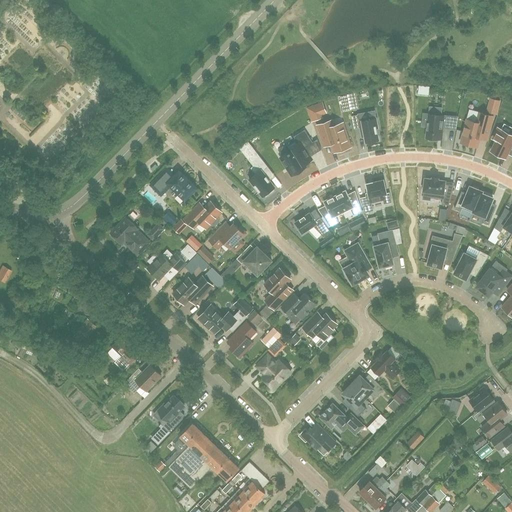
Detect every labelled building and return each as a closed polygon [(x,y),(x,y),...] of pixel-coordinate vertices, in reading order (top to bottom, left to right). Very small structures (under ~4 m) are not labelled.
[(420,84),(419,94),(430,95),(431,86),(420,84)] [(355,94),(348,96),(350,110),(358,108),(355,94)] [(347,95),(339,96),(342,111),(350,110),(348,96),(347,95)] [(497,115),(501,101),(491,99),(487,112),(497,115)] [(322,102),(307,108),(312,121),(322,117),(321,114),(326,113),(322,102)] [(477,147),(480,138),(487,140),(490,131),(493,117),(478,113),(476,122),(467,120),(461,143),(477,147)] [(429,114),(428,114),(423,114),(422,126),(427,127),(426,138),(429,138),(429,140),(438,141),(438,139),(438,137),(442,137),(443,128),(445,129),(446,116),(441,115),(429,114)] [(379,140),(376,129),(378,128),(376,118),(359,122),(358,115),(352,117),(354,128),(360,127),(362,137),(365,137),(366,143),(379,140)] [(450,116),(449,129),(456,130),(458,117),(450,116)] [(334,152),(351,147),(343,123),(334,126),(332,121),(332,120),(331,121),(325,123),(317,125),(322,139),(324,145),(324,146),(325,146),(331,144),(334,152)] [(496,141),(491,151),(505,158),(508,153),(511,146),(511,131),(510,134),(502,130),(498,128),(493,139),(496,141)] [(283,157),(281,158),(291,175),(300,169),(306,166),(304,164),(312,159),(310,157),(305,148),(313,143),(313,142),(305,130),(294,137),(295,139),(299,145),(288,151),(289,153),(283,157)] [(275,187),(269,180),(262,171),(267,166),(259,156),(252,161),(255,165),(251,168),(256,174),(249,179),(263,197),(265,195),(266,197),(274,191),(273,189),(275,187)] [(179,171),(175,176),(167,183),(170,186),(185,200),(189,195),(191,195),(195,191),(195,189),(196,188),(179,171)] [(161,195),(166,190),(162,186),(166,182),(160,175),(150,185),(161,195)] [(423,180),(422,186),(424,187),(423,191),(424,191),(431,192),(431,195),(443,196),(442,198),(442,204),(449,205),(454,185),(448,184),(448,185),(445,185),(445,181),(438,180),(439,178),(432,177),(432,179),(425,178),(425,180),(423,180)] [(367,198),(360,199),(365,213),(373,211),(371,203),(383,200),(384,204),(391,202),(389,193),(386,194),(383,180),(366,184),(368,193),(366,194),(367,198)] [(459,198),(454,209),(461,211),(462,208),(473,213),(472,214),(472,215),(482,191),(478,190),(479,188),(478,188),(473,186),(472,187),(470,187),(467,194),(465,200),(459,198)] [(345,191),(335,196),(336,198),(338,203),(339,204),(339,205),(342,210),(343,212),(350,209),(353,215),(362,211),(355,191),(347,195),(345,191)] [(482,191),(472,215),(483,219),(482,222),(489,225),(493,214),(487,211),(491,202),(493,198),(491,197),(491,196),(486,194),(486,193),(485,193),(485,195),(481,193),(482,192),(482,191)] [(326,205),(318,209),(330,227),(339,222),(335,216),(343,212),(342,210),(339,205),(339,204),(338,203),(336,198),(335,196),(324,202),(326,205)] [(219,218),(217,216),(221,212),(211,202),(205,208),(200,203),(184,219),(194,228),(199,222),(206,228),(210,223),(212,225),(215,225),(219,221),(219,218)] [(448,209),(441,209),(440,220),(445,221),(448,209)] [(310,213),(295,223),(302,234),(308,230),(317,238),(321,234),(325,238),(332,233),(321,217),(315,221),(310,213)] [(500,217),(494,228),(500,232),(504,227),(511,232),(511,213),(506,222),(500,217)] [(137,228),(132,223),(135,220),(129,214),(126,217),(111,233),(112,234),(111,236),(115,239),(116,238),(122,244),(124,242),(137,255),(149,242),(136,229),(137,228)] [(181,219),(172,228),(179,234),(187,225),(181,219)] [(389,229),(399,226),(397,220),(387,223),(389,229)] [(165,229),(158,223),(147,235),(153,241),(165,229)] [(224,242),(229,248),(234,252),(243,244),(238,239),(240,240),(246,233),(240,227),(238,229),(234,224),(231,227),(227,223),(209,241),(217,249),(224,242)] [(457,225),(452,241),(439,238),(437,245),(432,244),(432,246),(430,246),(428,253),(430,253),(427,264),(442,268),(445,254),(454,256),(466,228),(457,225)] [(348,226),(343,229),(346,234),(351,231),(348,226)] [(393,263),(392,258),(389,248),(396,246),(391,230),(377,234),(380,244),(374,246),(380,267),(385,266),(385,268),(392,266),(391,264),(393,263)] [(486,239),(483,243),(493,249),(496,245),(486,239)] [(352,264),(344,268),(347,274),(345,275),(350,284),(352,283),(353,284),(358,281),(358,282),(364,278),(364,277),(369,275),(366,270),(372,267),(358,243),(345,251),(352,264)] [(215,258),(203,246),(197,252),(209,264),(215,258)] [(251,253),(246,249),(237,259),(242,264),(244,262),(258,275),(272,261),(257,247),(251,253)] [(460,261),(454,273),(456,274),(455,276),(463,280),(464,278),(466,280),(469,274),(474,264),(481,267),(487,255),(481,252),(477,259),(464,253),(462,252),(458,260),(460,261)] [(186,263),(176,254),(171,260),(167,260),(161,254),(158,258),(156,256),(154,256),(150,260),(150,262),(152,264),(147,269),(159,280),(170,268),(175,273),(186,263)] [(198,254),(185,267),(192,274),(199,267),(203,271),(209,265),(198,254)] [(0,279),(4,283),(11,271),(2,266),(0,269),(0,279)] [(205,274),(211,280),(218,273),(212,267),(205,274)] [(498,295),(501,290),(511,276),(503,269),(499,275),(490,268),(477,287),(489,296),(492,291),(498,295)] [(280,269),(265,284),(273,292),(265,301),(274,309),(293,290),(286,283),(291,279),(280,269)] [(195,304),(212,286),(203,276),(195,284),(189,278),(173,294),(184,304),(190,298),(195,304)] [(511,284),(507,290),(511,294),(511,295),(502,307),(511,316),(511,284)] [(295,294),(281,308),(290,317),(295,312),(301,319),(316,303),(305,293),(300,299),(295,294)] [(233,304),(246,317),(254,309),(241,296),(233,304)] [(211,305),(198,318),(205,324),(206,323),(215,332),(222,326),(227,330),(236,320),(229,312),(223,318),(217,312),(218,311),(211,305)] [(262,317),(255,310),(247,318),(254,325),(262,317)] [(334,337),(330,333),(334,330),(332,328),(337,323),(327,314),(323,318),(318,313),(303,328),(312,337),(316,332),(322,338),(321,340),(326,345),(334,337)] [(88,339),(98,327),(90,320),(80,332),(88,339)] [(227,342),(232,347),(230,348),(239,357),(253,343),(248,339),(256,331),(246,322),(233,335),(227,342)] [(282,335),(274,327),(262,340),(270,348),(282,335)] [(301,339),(296,334),(289,341),(294,346),(301,339)] [(123,370),(131,362),(139,354),(135,350),(127,342),(129,341),(122,335),(112,346),(113,347),(121,355),(115,361),(114,362),(123,370)] [(279,340),(269,349),(275,356),(285,346),(279,340)] [(378,360),(371,368),(379,375),(384,370),(392,378),(400,370),(392,362),(396,358),(387,350),(384,354),(382,353),(376,358),(378,360)] [(269,391),(270,391),(271,391),(272,391),(273,391),(274,390),(275,390),(275,389),(275,388),(283,379),(284,379),(285,379),(286,378),(287,377),(287,376),(287,375),(291,371),(279,360),(276,363),(268,355),(258,364),(265,371),(265,375),(262,377),(270,385),(269,385),(268,386),(268,387),(268,388),(268,389),(268,390),(269,390),(269,391)] [(76,364),(87,375),(95,367),(84,357),(76,364)] [(132,375),(124,383),(134,393),(137,390),(141,386),(146,391),(161,376),(157,371),(158,370),(153,365),(152,366),(150,365),(143,373),(136,379),(132,375)] [(351,385),(365,398),(369,394),(375,399),(384,389),(375,381),(370,386),(360,376),(351,385)] [(360,403),(365,398),(351,385),(343,393),(353,404),(349,408),(358,416),(366,408),(360,403)] [(403,388),(388,404),(397,412),(412,396),(403,388)] [(479,394),(470,401),(478,411),(480,410),(483,414),(489,422),(481,428),(489,438),(496,432),(504,426),(499,420),(507,414),(498,402),(496,404),(493,400),(493,399),(484,388),(478,393),(479,394)] [(161,428),(151,438),(158,445),(171,432),(170,430),(178,422),(173,417),(179,411),(184,405),(174,396),(170,400),(165,406),(163,404),(158,410),(160,411),(159,412),(166,419),(162,423),(161,423),(159,426),(161,428)] [(449,411),(458,414),(462,402),(453,398),(449,411)] [(343,432),(348,427),(355,434),(364,425),(351,413),(347,418),(344,415),(344,414),(333,403),(320,417),(331,428),(335,424),(343,432)] [(373,433),(387,420),(380,414),(367,427),(373,433)] [(188,447),(187,448),(190,451),(193,447),(195,446),(200,441),(204,445),(209,440),(193,424),(181,436),(179,438),(188,447)] [(308,430),(305,428),(300,433),(301,437),(306,442),(308,440),(317,449),(321,444),(328,451),(336,443),(317,424),(312,429),(310,427),(308,430)] [(511,431),(509,427),(501,433),(491,441),(498,450),(505,445),(511,452),(511,451),(511,431)] [(417,431),(406,443),(413,449),(424,437),(417,431)] [(457,436),(450,443),(457,450),(463,443),(457,436)] [(479,448),(487,442),(482,436),(474,443),(479,448)] [(190,488),(201,477),(196,473),(219,449),(209,440),(204,445),(200,441),(195,446),(193,447),(190,451),(187,448),(182,453),(178,458),(172,464),(169,467),(190,488)] [(154,443),(147,450),(150,453),(157,446),(154,443)] [(472,451),(468,447),(462,453),(466,457),(472,451)] [(196,473),(201,477),(212,466),(227,481),(239,468),(219,449),(196,473)] [(174,454),(168,460),(169,461),(172,464),(178,458),(174,454)] [(412,460),(407,466),(417,475),(425,466),(421,462),(418,465),(412,460)] [(245,474),(253,465),(249,462),(241,470),(245,474)] [(368,473),(373,477),(382,468),(377,464),(368,473)] [(249,478),(257,469),(253,465),(245,474),(249,478)] [(253,482),(261,473),(257,469),(249,478),(253,482)] [(486,474),(488,476),(482,482),(494,494),(501,487),(492,479),(494,477),(489,471),(486,474)] [(231,481),(235,484),(242,476),(239,473),(231,481)] [(257,486),(265,477),(261,473),(253,482),(257,486)] [(367,500),(386,480),(382,477),(380,480),(377,476),(371,483),(369,481),(359,492),(367,500)] [(257,486),(261,490),(269,481),(265,477),(257,486)] [(248,487),(243,491),(243,492),(255,504),(256,503),(258,504),(262,499),(261,498),(265,494),(261,490),(257,486),(253,482),(249,478),(245,483),(248,487)] [(386,480),(367,500),(376,508),(386,498),(385,497),(390,492),(386,488),(390,484),(386,480)] [(226,494),(235,484),(231,481),(222,490),(226,494)] [(243,491),(240,488),(231,498),(234,501),(244,511),(250,511),(254,508),(252,507),(255,504),(243,492),(243,491)] [(217,489),(210,497),(213,500),(221,493),(217,489)] [(439,489),(432,496),(431,496),(415,511),(425,511),(427,510),(428,511),(431,511),(439,504),(438,503),(446,496),(445,495),(439,489)] [(415,511),(431,496),(427,491),(426,490),(417,500),(416,499),(412,503),(404,511),(397,504),(388,511),(415,511)] [(504,507),(511,501),(506,492),(498,497),(504,507)] [(231,498),(221,507),(225,511),(224,511),(225,511),(244,511),(234,501),(231,498)] [(212,503),(208,499),(201,506),(204,510),(212,503)] [(448,502),(439,511),(440,511),(449,511),(454,507),(448,502)]
